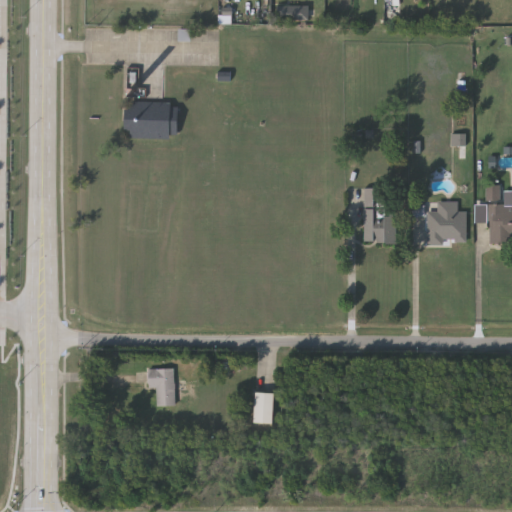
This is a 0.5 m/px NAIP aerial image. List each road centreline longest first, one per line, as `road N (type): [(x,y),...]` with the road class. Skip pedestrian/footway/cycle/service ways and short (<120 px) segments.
road 1 (tertiary): [(45,0),(45,511)]
road 2 (residential): [(511,345),(45,340)]
